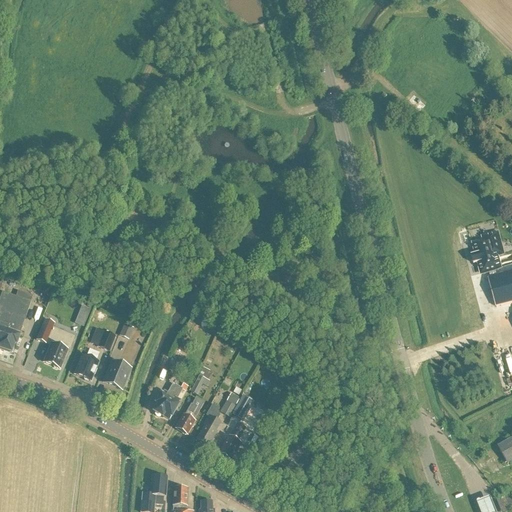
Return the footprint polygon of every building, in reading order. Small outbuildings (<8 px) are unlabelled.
[(501,270),(496,252),(499,252),(495,235),(483,238),(484,242),(473,245),(476,256),(474,256),(477,265),(478,264),(481,275),(489,273),(495,272),(501,270)] [(511,273),(496,277),(491,279),(489,279),(497,309),(511,304),(511,273)] [(19,337),(18,337),(29,304),(30,304),(32,297),(17,292),(15,298),(3,294),(0,303),(0,349),(11,354),(14,345),(16,346),(19,337)] [(61,310),(64,302),(58,300),(54,308),(61,310)] [(76,319),(85,322),(87,316),(78,313),(76,319)] [(68,353),(74,338),(51,329),(53,325),(44,321),(35,342),(44,346),(45,343),(50,345),(49,347),(43,364),(52,368),(52,369),(55,370),(57,370),(58,370),(66,352),(68,353)] [(123,327),(119,339),(127,342),(132,330),(123,327)] [(104,334),(97,348),(109,353),(115,339),(104,334)] [(89,383),(97,364),(94,362),(96,356),(89,352),(86,359),(81,357),(73,377),(89,383)] [(177,358),(169,372),(176,375),(184,362),(177,358)] [(114,363),(105,385),(120,391),(129,370),(114,363)] [(205,380),(209,372),(203,369),(199,377),(205,380)] [(198,377),(190,392),(197,396),(202,386),(206,388),(209,382),(205,380),(199,377),(198,377)] [(174,402),(180,391),(183,393),(186,388),(181,385),(178,390),(170,386),(165,396),(161,394),(160,397),(159,397),(156,402),(154,406),(153,407),(154,407),(154,406),(156,407),(152,415),(153,416),(153,417),(154,418),(154,419),(155,419),(157,419),(158,419),(159,418),(160,419),(161,419),(167,422),(178,404),(174,402)] [(235,408),(239,400),(230,395),(226,403),(235,408)] [(183,417),(182,417),(174,430),(186,437),(194,423),(191,422),(194,417),(195,417),(202,405),(194,400),(190,407),(189,406),(183,417)] [(238,405),(231,418),(239,422),(246,410),(238,405)] [(215,434),(214,433),(218,425),(216,424),(219,418),(218,412),(219,410),(212,406),(205,418),(207,418),(202,427),(203,428),(195,442),(207,448),(215,434)] [(237,444),(244,431),(236,426),(228,440),(227,439),(217,456),(229,462),(234,453),(235,454),(240,446),(237,444)] [(507,466),(511,462),(511,439),(497,448),(507,466)] [(165,498),(166,489),(165,489),(166,479),(153,478),(152,485),(151,485),(150,496),(143,495),(141,511),(153,511),(154,506),(162,506),(163,497),(165,498)] [(185,511),(186,507),(187,490),(174,490),(173,507),(173,511),(185,511)] [(511,507),(511,495),(511,493),(497,498),(499,502),(497,502),(501,511),(510,508),(511,507)] [(485,501),(478,504),(481,511),(496,511),(491,498),(485,501)] [(213,511),(214,511),(212,511),(212,503),(200,504),(201,511),(199,511),(198,511),(213,511)]
